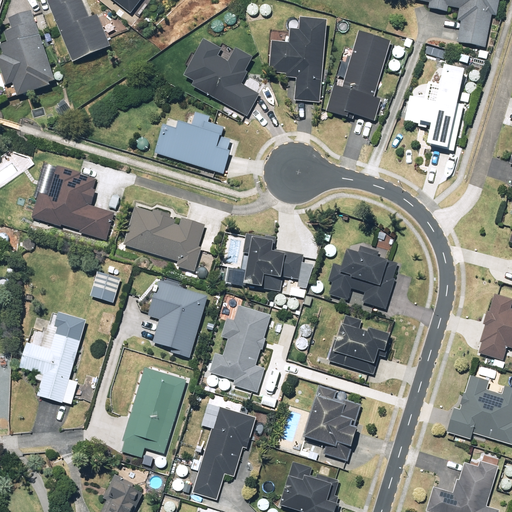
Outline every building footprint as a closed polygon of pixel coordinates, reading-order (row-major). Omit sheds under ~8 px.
[(83,0),(80,0),(75,2),(73,0),(46,0),(76,66),(113,50),(98,16),(91,19),(83,0)] [(110,0),(132,16),(144,0),(110,0)] [(414,0),(414,2),(431,5),(430,11),(449,15),(450,9),(459,11),(457,23),(462,24),(458,44),(486,50),(492,18),(496,19),(500,0),(414,0)] [(267,6),(264,6),(262,9),(260,13),(263,17),(266,18),(268,18),(271,15),(272,12),(272,8),(267,6)] [(256,7),(253,7),(250,8),(249,10),(249,12),(249,15),(251,17),(254,17),(257,17),(259,14),(260,11),(258,8),(256,7)] [(49,86),(56,84),(34,13),(9,20),(13,31),(5,34),(9,45),(2,48),(5,57),(0,58),(0,66),(7,88),(14,86),(19,100),(51,90),(49,86)] [(235,16),(231,14),(229,14),(225,17),(224,21),(226,25),(231,27),(236,26),(238,19),(235,16)] [(256,18),(249,21),(253,33),(262,31),(256,18)] [(296,103),(321,105),(329,24),(303,21),(301,34),(293,34),(291,47),(275,45),(271,75),(287,77),(287,79),(298,81),(296,103)] [(220,22),(217,22),(214,24),(213,26),(213,30),(215,32),(217,33),(219,34),(223,33),(224,30),(225,27),(224,25),(222,23),(220,22)] [(391,40),(361,31),(343,90),(335,87),(327,114),(350,121),(352,117),(375,122),(382,102),(374,97),(391,40)] [(411,48),(413,41),(407,39),(405,46),(411,48)] [(247,75),(255,61),(238,52),(231,66),(220,60),(224,52),(205,42),(185,79),(196,85),(194,89),(249,119),(262,96),(244,87),(250,76),(247,75)] [(402,49),(400,48),(396,49),(395,51),(394,54),(395,59),(399,60),(403,59),(406,55),(404,51),(402,49)] [(489,54),(480,51),(479,57),(487,61),(489,54)] [(471,60),(462,56),(460,63),(468,66),(471,60)] [(396,61),(394,62),(391,63),(390,67),(391,71),(395,73),(400,72),(402,68),(401,65),(399,62),(396,61)] [(469,75),(446,72),(439,106),(427,105),(427,103),(412,100),(406,124),(420,127),(420,129),(428,131),(429,128),(433,130),(431,150),(451,154),(455,154),(465,108),(461,107),(469,75)] [(477,72),(475,72),(474,72),(471,73),(469,76),(470,81),(475,83),(479,83),(481,78),(481,74),(477,72)] [(473,83),(471,83),(467,86),(466,90),(467,94),(471,96),(474,95),(477,92),(478,88),(475,84),(473,83)] [(210,125),(212,119),(197,115),(193,129),(181,125),(179,132),(165,128),(156,155),(225,176),(232,155),(229,154),(233,142),(223,139),(225,130),(210,125)] [(50,198),(41,195),(34,220),(107,242),(115,215),(94,208),(98,192),(96,191),(99,181),(58,169),(50,198)] [(200,248),(206,228),(134,205),(121,246),(177,264),(176,268),(195,274),(203,249),(200,248)] [(286,279),(301,282),(306,257),(291,254),(287,258),(275,255),(277,245),(278,240),(248,237),(244,252),(250,253),(245,288),(265,292),(282,294),(286,279)] [(334,247),(331,246),(326,248),(325,252),(326,256),(329,259),(333,259),(336,256),(338,254),(338,250),(334,247)] [(377,259),(379,253),(360,247),(358,254),(349,251),(344,269),(335,266),(329,284),(333,285),(330,297),(350,303),(353,291),(364,295),(362,304),(387,312),(392,293),(382,290),(390,263),(377,259)] [(208,271),(204,268),(201,268),(198,270),(198,276),(200,279),(205,279),(209,275),(208,271)] [(92,299),(101,303),(115,307),(123,281),(99,274),(95,284),(92,299)] [(14,280),(0,279),(0,290),(13,291),(14,280)] [(324,286),(321,282),(317,282),(313,283),(312,288),(313,293),(318,295),(323,293),(325,291),(324,286)] [(164,322),(156,347),(190,358),(209,299),(161,284),(150,317),(164,322)] [(307,289),(292,288),(291,297),(306,299),(307,289)] [(505,362),(508,347),(511,348),(511,309),(510,309),(511,303),(511,299),(496,295),(481,342),(483,342),(479,355),(505,362)] [(285,296),(281,296),(277,297),(276,300),(276,303),(278,306),(280,308),(284,307),(287,305),(288,300),(285,296)] [(299,301),(293,300),(290,302),(289,304),(288,307),(290,310),(294,311),(298,310),(300,306),(299,301)] [(233,382),(232,388),(258,396),(266,371),(258,368),(274,318),(233,305),(222,340),(229,342),(224,358),(216,355),(210,374),(233,382)] [(73,408),(79,384),(71,384),(82,345),(86,333),(88,324),(71,318),(60,315),(56,330),(59,330),(56,339),(54,347),(53,352),(30,346),(23,372),(39,376),(37,383),(44,385),(40,400),(64,407),(65,406),(73,408)] [(368,335),(361,333),(364,322),(347,317),(340,341),(337,340),(329,365),(376,377),(381,355),(388,357),(393,339),(369,331),(368,335)] [(311,328),(305,326),(301,328),(300,332),(301,336),(304,338),(309,338),(312,335),(313,331),(311,328)] [(302,339),(300,339),(297,343),(297,347),(301,351),(304,351),(309,349),(309,342),(305,339),(302,339)] [(147,371),(125,444),(127,445),(124,455),(144,460),(146,451),(166,457),(188,384),(147,371)] [(472,442),(476,435),(511,447),(511,388),(506,386),(503,395),(487,390),(490,381),(471,376),(461,411),(456,409),(449,433),(472,442)] [(214,377),(211,377),(208,379),(207,383),(209,387),(214,389),(218,387),(219,383),(219,379),(216,377),(214,377)] [(225,381),(222,382),(220,384),(219,387),(222,391),(227,392),(231,390),(231,385),(229,381),(225,381)] [(336,392),(319,386),(305,441),(327,449),(325,456),(349,464),(359,428),(355,428),(363,408),(346,400),(346,403),(334,399),(336,392)] [(278,401),(263,397),(260,407),(276,411),(278,401)] [(256,418),(219,407),(193,493),(217,500),(225,474),(235,477),(244,447),(247,449),(256,418)] [(148,458),(145,467),(153,470),(156,461),(148,458)] [(434,488),(427,511),(429,511),(499,511),(500,511),(487,507),(499,467),(482,462),(480,467),(466,463),(456,494),(434,488)] [(294,463),(281,509),(289,511),(339,511),(340,508),(330,505),(334,497),(336,498),(341,483),(318,475),(317,479),(312,477),(314,470),(294,463)] [(137,511),(145,497),(133,492),(135,488),(117,479),(106,502),(109,503),(105,511),(137,511)] [(508,480),(505,481),(503,482),(501,486),(503,491),(508,492),(511,489),(511,483),(511,481),(508,480)] [(263,500),(262,500),(258,503),(258,508),(261,511),(264,511),(265,511),(269,511),(270,508),(270,504),(268,502),(265,501),(263,500)]
